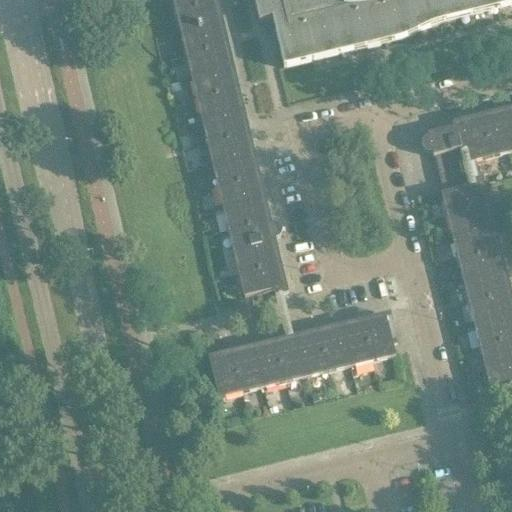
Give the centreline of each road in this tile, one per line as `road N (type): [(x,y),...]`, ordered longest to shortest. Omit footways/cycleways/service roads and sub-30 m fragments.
road 1 (tertiary): [(134,511),(15,2)]
road 2 (tertiary): [(0,116),(93,511)]
road 3 (residential): [(405,260),(332,278),(297,136),(370,118)]
road 4 (residential): [(453,443),(405,260)]
road 5 (residential): [(213,497),(368,464)]
road 6 (residential): [(405,260),(370,118)]
road 7 (residential): [(370,118),(511,83)]
